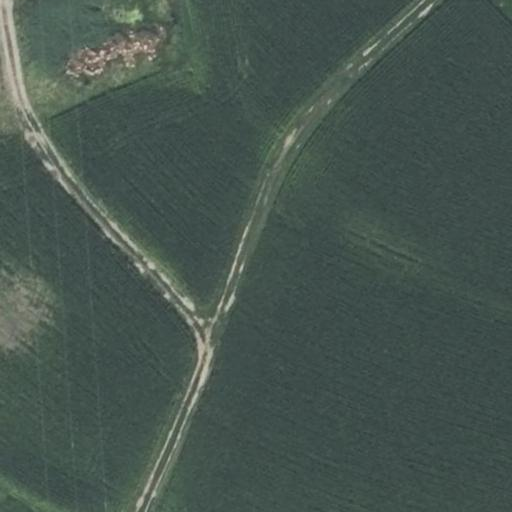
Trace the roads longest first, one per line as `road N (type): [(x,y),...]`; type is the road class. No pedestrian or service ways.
road 1 (track): [(424,0),(281,143),(142,511)]
road 2 (track): [(214,337),(55,176),(12,94),(0,9)]
